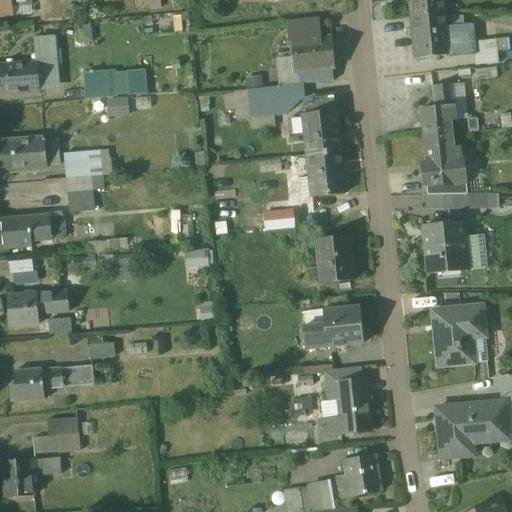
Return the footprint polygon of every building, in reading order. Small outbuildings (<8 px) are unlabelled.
[(0,0),(0,17),(13,16),(13,6),(33,5),(32,0),(0,0)] [(409,0),(412,18),(445,14),(443,0),(409,0)] [(445,14),(412,18),(416,58),(449,55),(450,55),(449,54),(444,54),(443,36),(448,36),(447,28),(445,14)] [(319,19),(288,22),(290,42),(292,58),(297,57),(299,73),(333,69),(330,37),(321,38),(319,19)] [(472,26),(447,28),(448,36),(443,36),(444,54),(449,54),(450,55),(449,55),(449,57),(474,55),(474,54),(473,43),(473,42),(472,26)] [(36,62),(0,64),(0,95),(40,92),(40,89),(52,88),(57,82),(54,38),(34,40),(36,62)] [(473,42),(473,43),(474,54),(497,52),(496,40),(473,42)] [(497,52),(474,54),(474,55),(475,66),(499,64),(497,52)] [(496,68),(476,71),(476,81),(497,79),(496,68)] [(333,69),(299,73),(300,85),(303,85),(334,82),(333,69)] [(107,72),(83,74),(85,100),(109,98),(107,75),(107,72)] [(115,74),(107,75),(109,98),(117,98),(115,74)] [(300,85),(259,90),(260,104),(257,104),(259,119),(275,117),(286,115),(302,100),(305,100),(303,85),(300,85)] [(452,85),(433,87),(435,108),(421,109),(424,138),(453,135),(452,122),(456,121),(452,85)] [(335,95),(311,98),(312,104),(304,105),(305,117),(303,117),(307,156),(342,152),(335,95)] [(511,125),(511,115),(502,117),(503,129),(511,127),(511,125)] [(259,119),(250,120),(251,130),(276,128),(275,117),(259,119)] [(477,119),(468,120),(469,134),(478,132),(477,119)] [(424,138),(427,166),(424,166),(426,184),(429,184),(464,183),(460,147),(455,148),(453,135),(424,138)] [(24,140),(0,142),(0,171),(27,169),(26,160),(56,157),(55,139),(25,142),(24,140)] [(101,152),(65,154),(67,178),(92,176),(103,175),(101,152)] [(342,152),(307,156),(312,198),(346,195),(342,152)] [(103,175),(92,176),(93,189),(104,189),(103,175)] [(92,176),(67,178),(70,212),(95,210),(93,189),(92,176)] [(464,183),(429,184),(430,196),(447,195),(466,195),(464,183)] [(466,195),(447,195),(446,209),(486,209),(486,195),(466,195)] [(266,209),(266,226),(292,227),(292,210),(266,209)] [(50,216),(31,217),(31,216),(2,218),(4,250),(32,248),(32,242),(64,239),(62,216),(50,217),(50,216)] [(464,223),(424,227),(429,275),(469,270),(464,223)] [(109,228),(88,231),(89,243),(110,241),(109,228)] [(351,238),(317,242),(322,283),(355,280),(351,238)] [(110,241),(89,243),(90,252),(128,249),(127,239),(110,241)] [(182,249),(183,265),(211,264),(210,248),(182,249)] [(4,260),(5,272),(29,271),(29,258),(4,260)] [(37,294),(10,296),(12,327),(39,324),(39,314),(69,312),(68,301),(58,302),(58,294),(37,295),(37,294)] [(484,306),(434,312),(440,368),(477,364),(474,334),(487,332),(484,306)] [(359,308),(325,311),(303,313),(305,328),(323,326),(326,349),(363,345),(359,308)] [(73,319),(51,321),(52,334),(74,332),(73,319)] [(114,344),(90,347),(91,360),(115,358),(114,344)] [(94,365),(81,366),(82,386),(96,385),(94,365)] [(74,367),(64,368),(65,387),(66,388),(75,387),(74,367)] [(43,369),(16,371),(17,385),(11,385),(13,402),(46,399),(45,389),(65,387),(64,368),(43,370),(43,369)] [(361,369),(325,373),(327,384),(362,381),(361,369)] [(511,376),(500,379),(502,404),(508,404),(511,403),(511,376)] [(362,381),(327,384),(329,400),(339,399),(342,416),(320,419),(323,435),(373,430),(369,395),(364,396),(362,381)] [(306,400),(296,401),(298,416),(308,415),(306,400)] [(502,404),(440,409),(441,422),(440,422),(443,460),(476,457),(475,445),(511,442),(508,404),(502,404)] [(79,418),(48,421),(49,437),(80,435),(79,418)] [(49,437),(35,438),(36,455),(82,452),(80,435),(49,437)] [(376,456),(342,461),(345,476),(334,477),(338,498),(381,491),(376,456)] [(61,460),(4,464),(6,499),(35,496),(33,478),(62,476),(61,460)] [(327,481),(308,484),(308,487),(312,511),(322,511),(333,511),(327,481)] [(312,511),(308,487),(283,491),(286,511),(312,511)]
